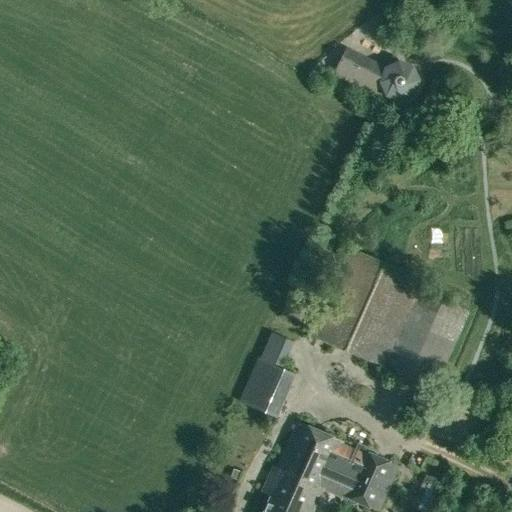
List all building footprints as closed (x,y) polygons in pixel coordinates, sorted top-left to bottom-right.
[(413,97),(419,83),(413,69),(399,64),(388,68),(346,47),(333,73),(385,100),(386,98),(400,103),(413,97)] [(385,369),(433,391),(467,311),(420,290),(424,280),(345,246),(306,334),(385,369)] [(239,402),(276,418),(295,373),(286,369),(296,344),(271,334),(260,358),(257,357),(239,402)] [(263,511),(312,511),(323,488),(378,511),(398,466),(345,443),(297,423),(266,494),(270,496),(263,511)] [(428,511),(440,485),(429,481),(416,511),(418,511),(428,511)]
